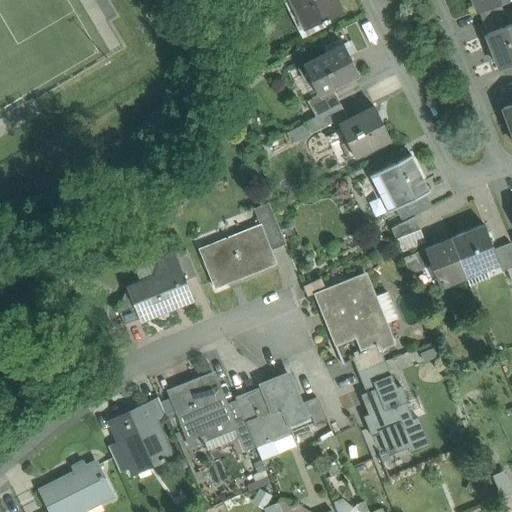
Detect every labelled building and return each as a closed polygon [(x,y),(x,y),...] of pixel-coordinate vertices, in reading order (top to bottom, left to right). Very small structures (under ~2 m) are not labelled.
[(297,0),(310,27),(322,21),(323,23),(329,20),(329,19),(342,13),(335,0),(297,0)] [(472,0),(478,12),(500,3),(508,0),(472,0)] [(500,3),(478,12),(482,23),(504,14),(500,3)] [(511,24),(487,34),(501,69),(511,64),(511,24)] [(343,43),(302,64),(318,95),(319,97),(333,90),(360,76),(343,43)] [(333,90),(319,97),(318,95),(307,101),(316,117),(340,104),(333,90)] [(340,104),(316,117),(322,129),(347,116),(340,104)] [(374,108),(339,126),(354,157),(389,139),(374,108)] [(411,155),(370,176),(388,213),(396,209),(424,195),(430,192),(411,155)] [(424,195),(396,209),(404,222),(414,217),(431,208),(424,195)] [(268,203),(253,209),(260,225),(271,251),(285,245),(268,203)] [(404,222),(391,229),(396,240),(420,231),(414,217),(404,222)] [(260,225),(199,249),(214,288),(276,264),(271,251),(260,225)] [(500,265),(484,225),(451,238),(467,278),(500,265)] [(451,238),(415,253),(421,269),(430,266),(440,289),(467,278),(451,238)] [(511,247),(510,243),(498,248),(507,270),(511,268),(511,247)] [(186,250),(175,254),(186,280),(197,276),(186,250)] [(175,254),(155,262),(156,264),(153,277),(140,282),(126,288),(130,299),(139,319),(139,321),(193,299),(186,280),(175,254)] [(156,264),(155,262),(136,271),(140,282),(153,277),(156,264)] [(363,274),(345,282),(346,285),(327,292),(317,297),(328,323),(325,324),(334,344),(354,336),(360,351),(378,344),(380,351),(395,345),(386,322),(376,297),(372,298),(363,274)] [(327,292),(321,277),(302,287),(308,300),(317,297),(327,292)] [(389,292),(376,297),(386,322),(399,317),(389,292)] [(130,299),(120,303),(117,309),(124,325),(139,319),(130,299)] [(378,344),(360,351),(361,353),(352,357),(358,373),(385,362),(380,351),(378,344)] [(385,362),(358,373),(364,387),(391,376),(385,362)] [(213,374),(195,382),(196,385),(171,395),(183,425),(190,422),(198,441),(233,427),(234,427),(225,404),(213,374)] [(263,389),(282,437),(292,433),(290,427),(306,420),(305,419),(300,405),(288,375),(262,385),(263,389)] [(391,376),(364,387),(374,413),(363,417),(371,437),(379,434),(387,456),(407,448),(409,453),(428,446),(417,418),(409,421),(402,404),(406,402),(400,387),(396,389),(391,376)] [(282,437),(263,389),(247,396),(256,418),(245,423),(255,447),(255,448),(273,441),(282,437)] [(256,418),(247,396),(236,400),(245,423),(256,418)] [(317,398),(300,405),(305,419),(311,416),(315,425),(326,421),(317,398)] [(160,400),(148,406),(158,427),(170,422),(160,400)] [(236,400),(225,404),(234,427),(245,423),(236,400)] [(148,406),(110,423),(119,445),(129,466),(131,466),(130,463),(147,455),(152,465),(159,462),(160,464),(164,462),(163,460),(171,456),(158,427),(148,406)] [(234,427),(233,427),(243,452),(255,447),(245,423),(234,427)] [(273,441),(255,448),(260,458),(278,451),(273,441)] [(119,445),(109,449),(119,471),(129,466),(119,445)] [(147,455),(130,463),(131,466),(129,466),(133,474),(152,465),(147,455)] [(96,462),(41,490),(52,511),(51,511),(77,511),(112,494),(96,462)] [(469,489),(481,495),(486,484),(474,478),(469,489)]
